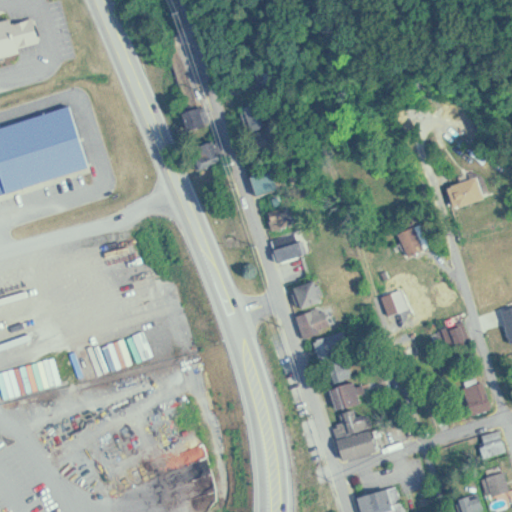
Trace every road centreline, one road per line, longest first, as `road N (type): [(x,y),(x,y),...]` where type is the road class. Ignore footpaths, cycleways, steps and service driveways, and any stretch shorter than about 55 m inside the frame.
road 1 (primary): [(281,511),(273,433),(237,317),(102,0)]
road 2 (residential): [(352,511),(178,0)]
road 3 (residential): [(511,428),(433,181)]
road 4 (residential): [(340,475),(511,419)]
